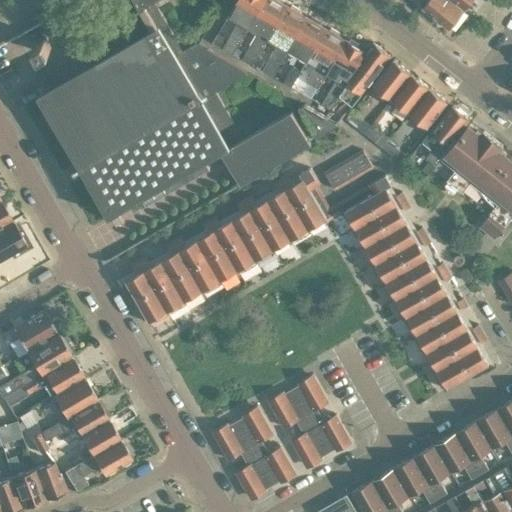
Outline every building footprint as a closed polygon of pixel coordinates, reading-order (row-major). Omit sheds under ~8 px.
[(51,95),(47,98),(104,198),(109,195),(112,200),(120,195),(117,190),(134,181),(144,199),(208,163),(197,144),(214,134),(239,179),(310,138),(290,104),(243,132),(215,86),(247,67),(197,38),(194,37),(182,44),(155,0),(143,0),(138,3),(156,34),(140,44),(134,33),(129,25),(113,34),(118,42),(124,53),(100,67),(67,86),(51,95)] [(216,29),(211,37),(221,43),(230,48),(239,34),(247,22),(259,0),(232,0),(227,10),(237,15),(229,28),(229,29),(226,34),(216,29)] [(255,27),(240,54),(251,60),(266,33),(285,0),(259,0),(247,22),(255,27)] [(276,39),(260,66),(271,71),(286,44),(305,11),(286,0),(285,0),(266,33),(276,39)] [(421,0),(421,1),(448,23),(463,5),(456,0),(421,0)] [(305,11),(286,44),(304,55),(306,56),(325,22),(305,11)] [(314,60),(305,76),(316,82),(325,68),(345,34),(325,22),(306,56),(314,60)] [(43,32),(33,38),(39,48),(49,42),(43,32)] [(335,73),(320,99),(329,104),(338,90),(365,45),(362,44),(345,34),(325,68),(335,73)] [(365,45),(338,90),(350,100),(389,51),(389,50),(372,36),(365,45)] [(391,54),(372,79),(390,94),(410,68),(391,54)] [(290,61),(281,76),(290,82),(299,66),(290,61)] [(410,68),(390,94),(408,108),(429,83),(410,68)] [(429,83),(408,108),(426,122),(446,96),(429,83)] [(303,98),(298,101),(316,133),(335,118),(336,117),(303,98)] [(430,125),(420,137),(429,144),(423,152),(426,155),(432,159),(448,140),(468,114),(451,100),(430,126),(430,125)] [(351,105),(344,113),(356,122),(362,114),(351,105)] [(466,119),(443,149),(459,162),(470,171),(485,183),(502,196),(511,204),(511,155),(509,153),(503,148),(505,145),(500,142),(501,140),(491,132),(482,125),(480,126),(476,122),(474,125),(466,119)] [(369,120),(363,128),(374,137),(380,142),(387,134),(380,128),(369,120)] [(387,134),(380,142),(392,151),(398,143),(387,134)] [(361,144),(323,167),(333,184),(371,162),(361,144)] [(426,155),(420,164),(426,169),(432,159),(426,155)] [(326,213),(308,184),(315,180),(318,178),(308,162),(298,168),(301,172),(291,178),(286,169),(279,173),(271,178),(276,187),(266,192),(256,199),(250,190),(243,193),(236,198),(241,207),(231,213),(220,219),(215,210),(208,214),(200,218),(205,228),(196,234),(185,240),(180,230),(172,234),(165,239),(170,248),(160,254),(150,260),(144,251),(137,255),(130,259),(135,269),(124,275),(148,316),(166,305),(184,295),(202,285),(219,275),(237,264),(255,254),(272,244),(290,234),(308,223),(326,213)] [(452,168),(446,175),(450,178),(450,179),(451,180),(452,181),(454,183),(456,184),(456,183),(461,187),(466,180),(470,171),(459,162),(452,168)] [(385,182),(384,181),(390,177),(384,168),(366,178),(367,180),(371,188),(344,204),(355,223),(366,243),(377,261),(387,280),(399,300),(411,321),(423,342),(435,362),(446,382),(472,368),(487,359),(476,339),(481,336),(485,333),(477,318),(467,324),(464,318),(457,306),(466,300),(462,292),(452,297),(440,277),(450,271),(441,257),(432,263),(428,256),(420,242),(429,236),(427,232),(421,221),(411,227),(407,219),(399,206),(409,200),(406,195),(401,186),(390,191),(385,182)] [(315,180),(308,184),(326,213),(343,203),(344,204),(371,188),(367,180),(328,202),(315,180)] [(0,221),(13,214),(1,194),(0,194),(0,221)] [(488,208),(478,221),(484,226),(493,233),(503,220),(508,214),(511,204),(502,196),(494,202),(489,208),(488,208)] [(0,221),(0,257),(13,250),(15,253),(32,243),(33,241),(25,227),(22,226),(20,227),(13,214),(0,221)] [(511,265),(497,274),(511,299),(511,298),(511,265)] [(44,303),(4,328),(9,338),(17,352),(27,346),(28,347),(59,328),(44,303)] [(0,380),(0,387),(3,392),(13,386),(23,380),(72,351),(59,328),(28,347),(35,359),(9,375),(0,380)] [(72,351),(23,380),(29,389),(45,379),(51,390),(53,389),(54,390),(84,371),(72,351)] [(298,379),(290,383),(309,415),(319,409),(316,403),(327,396),(312,368),(296,377),(298,379)] [(84,371),(54,390),(66,412),(97,393),(84,371)] [(282,385),(267,394),(283,422),(295,415),(298,421),(309,415),(290,383),(283,387),(282,385)] [(13,386),(3,392),(9,401),(18,395),(13,386)] [(511,392),(496,402),(511,430),(511,392)] [(41,426),(46,436),(60,427),(61,428),(72,421),(78,431),(109,414),(97,393),(66,412),(41,426)] [(242,411),(235,415),(253,447),(263,441),(260,435),(272,428),(256,400),(241,409),(242,411)] [(511,430),(496,402),(475,414),(491,442),(504,435),(511,449),(511,448),(511,430)] [(319,409),(309,415),(327,447),(334,443),(335,445),(351,436),(334,408),(322,415),(319,409)] [(78,431),(53,445),(58,454),(59,453),(60,454),(70,447),(71,448),(87,439),(93,449),(121,433),(109,414),(78,431)] [(475,414),(454,426),(479,468),(487,463),(479,449),(491,442),(475,414)] [(5,418),(1,420),(7,436),(22,431),(17,415),(5,418)] [(23,415),(19,418),(21,426),(24,425),(29,434),(32,432),(41,426),(36,417),(27,422),(23,415)] [(226,417),(211,426),(227,454),(239,447),(243,453),(253,447),(235,415),(228,419),(226,417)] [(301,427),(289,434),(306,462),(321,453),(320,451),(327,447),(309,415),(298,421),(301,427)] [(41,426),(32,432),(40,448),(46,445),(50,443),(46,436),(41,426)] [(454,426),(433,438),(450,466),(462,459),(470,473),(479,468),(454,426)] [(93,449),(65,465),(77,484),(89,478),(84,470),(99,460),(105,469),(132,453),(121,433),(93,449)] [(433,438),(413,450),(437,492),(446,487),(438,473),(450,466),(433,438)] [(263,441),(253,447),(271,479),(278,475),(280,477),(295,468),(279,440),(267,447),(263,441)] [(246,459),(234,466),(250,494),(265,485),(264,483),(271,479),(253,447),(243,453),(246,459)] [(413,450),(392,462),(408,490),(421,483),(428,497),(437,492),(413,450)] [(54,455),(34,462),(44,492),(66,484),(67,484),(60,465),(58,466),(54,455)] [(503,461),(492,467),(511,502),(511,477),(511,478),(503,461)] [(34,462),(12,470),(22,500),(44,492),(34,462)] [(392,462),(371,473),(393,511),(402,511),(404,511),(396,497),(408,490),(392,462)] [(0,502),(2,507),(22,500),(12,470),(3,473),(0,465),(0,502)] [(511,511),(511,502),(492,467),(473,479),(476,486),(488,479),(493,488),(481,494),(491,511),(511,511)] [(393,511),(371,473),(350,486),(364,511),(370,511),(379,507),(381,511),(393,511)] [(462,505),(461,505),(462,506),(465,511),(491,511),(481,494),(476,486),(473,479),(464,484),(472,499),(462,505)] [(356,511),(358,511),(345,488),(315,505),(318,511),(356,511)] [(450,511),(465,511),(462,506),(461,505),(462,505),(453,490),(445,494),(453,507),(454,510),(450,511)] [(424,511),(439,511),(433,502),(422,508),(424,511)]
